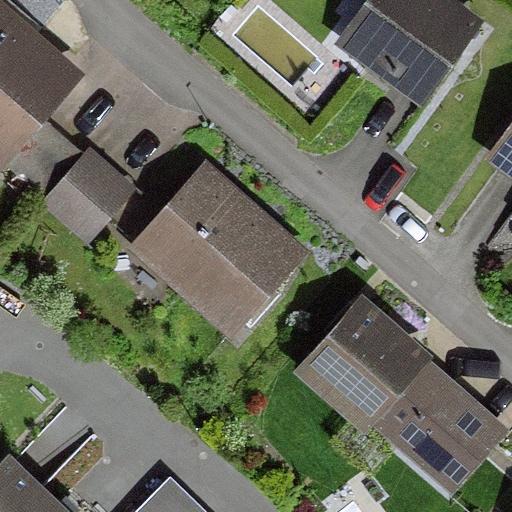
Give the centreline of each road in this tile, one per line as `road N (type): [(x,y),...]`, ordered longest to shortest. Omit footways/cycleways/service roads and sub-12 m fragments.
road 1 (residential): [(100,0),(511,363)]
road 2 (residential): [(252,511),(59,358)]
